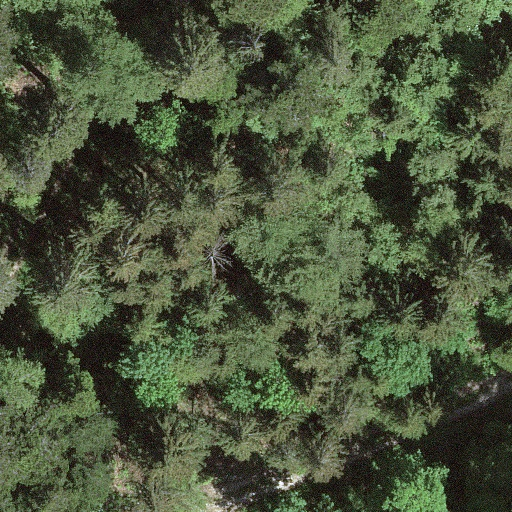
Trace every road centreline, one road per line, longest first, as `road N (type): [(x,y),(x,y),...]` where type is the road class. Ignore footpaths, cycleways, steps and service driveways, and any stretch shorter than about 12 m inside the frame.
road 1 (track): [(170,511),(511,384)]
road 2 (track): [(150,0),(0,297)]
